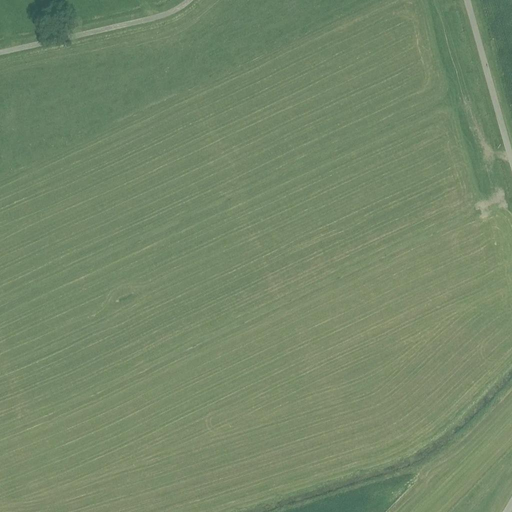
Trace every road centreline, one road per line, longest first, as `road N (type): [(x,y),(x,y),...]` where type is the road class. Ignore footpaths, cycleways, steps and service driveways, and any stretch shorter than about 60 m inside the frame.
road 1 (unclassified): [(188,0),(154,17),(0,52)]
road 2 (unclassified): [(511,159),(467,0)]
